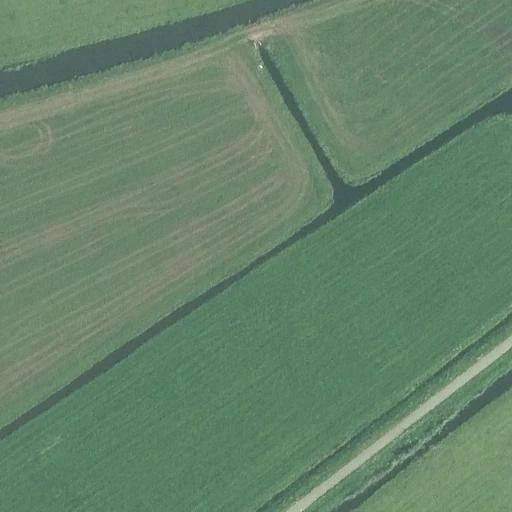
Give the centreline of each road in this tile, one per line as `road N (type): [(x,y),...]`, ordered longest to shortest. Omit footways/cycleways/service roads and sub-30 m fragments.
road 1 (track): [(0,127),(363,0)]
road 2 (track): [(380,0),(511,67)]
